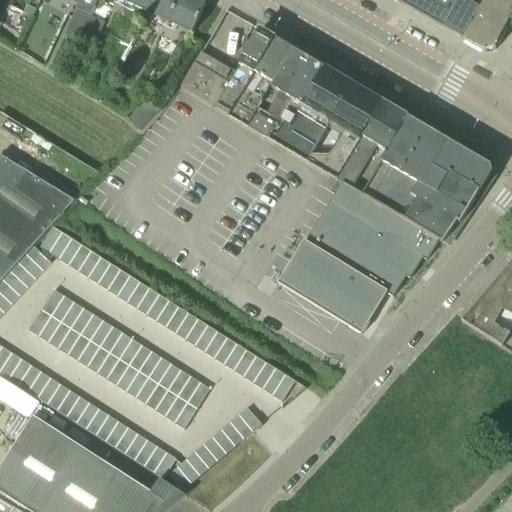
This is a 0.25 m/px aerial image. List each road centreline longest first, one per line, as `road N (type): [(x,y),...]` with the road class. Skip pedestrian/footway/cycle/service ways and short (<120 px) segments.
road 1 (unclassified): [(243,511),(511,204)]
road 2 (tertiary): [(275,0),(411,76),(453,89)]
road 3 (tertiary): [(453,89),(419,58),(317,0)]
